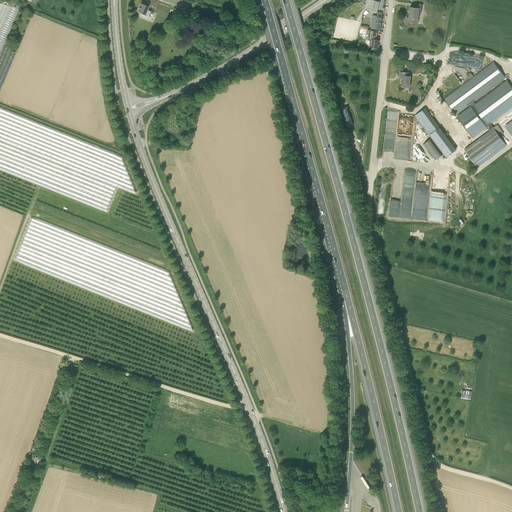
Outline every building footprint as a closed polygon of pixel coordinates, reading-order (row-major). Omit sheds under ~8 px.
[(369,0),(367,9),(377,12),(380,0),(378,0),(369,0)] [(171,9),(157,3),(155,8),(154,7),(154,8),(151,7),(150,11),(151,12),(152,9),(154,10),(155,9),(168,15),(171,9)] [(148,7),(141,4),(138,11),(138,12),(141,14),(148,17),(150,11),(147,10),(148,7)] [(407,17),(406,22),(418,23),(419,14),(421,14),(422,4),(415,4),(415,7),(410,7),(409,17),(407,17)] [(372,21),(371,29),(380,30),(382,12),(378,12),(377,16),(373,15),(372,19),(372,21)] [(369,46),(377,48),(378,40),(376,39),(377,31),(369,30),(367,40),(370,40),(369,46)] [(482,64),(484,58),(476,55),(474,60),(479,61),(478,64),(477,67),(482,69),(483,64),(482,64)] [(490,131),(465,150),(478,167),(507,145),(490,124),(511,107),(511,86),(507,80),(476,104),(474,102),(506,78),(494,62),(466,83),(457,71),(444,80),(446,82),(437,89),(456,115),(470,105),(471,107),(457,117),(473,137),(487,127),(490,131)] [(400,71),(399,76),(399,78),(402,78),(401,87),(409,87),(411,76),(408,76),(408,72),(400,71)] [(456,150),(425,107),(414,115),(446,157),(456,150)] [(0,171),(111,207),(117,187),(135,193),(137,193),(122,149),(0,109),(0,171)] [(347,113),(342,115),(348,129),(352,127),(347,113)] [(394,157),(410,159),(413,134),(397,132),(394,157)] [(443,155),(431,138),(423,144),(435,161),(443,155)] [(511,148),(481,172),(502,200),(511,192),(511,148)] [(394,186),(403,187),(404,172),(401,172),(401,176),(395,175),(394,186)] [(413,218),(427,219),(431,175),(427,174),(426,178),(430,179),(430,185),(424,184),(423,189),(417,189),(418,186),(416,186),(413,218)] [(462,389),(461,397),(472,398),(473,390),(462,389)]
